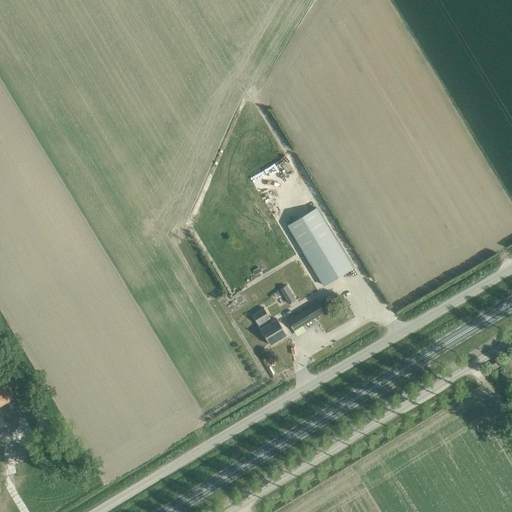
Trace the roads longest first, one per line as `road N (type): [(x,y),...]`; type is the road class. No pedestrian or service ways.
road 1 (unclassified): [(97,511),(511,267)]
road 2 (primary): [(166,511),(511,303)]
road 3 (unclassified): [(229,511),(511,340)]
